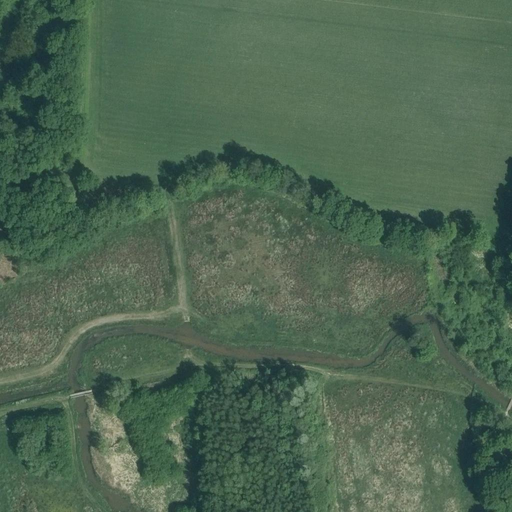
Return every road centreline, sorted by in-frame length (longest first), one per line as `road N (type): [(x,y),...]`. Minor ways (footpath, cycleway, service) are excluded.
road 1 (track): [(0,381),(48,368),(87,325),(183,308)]
road 2 (track): [(188,369),(170,204)]
